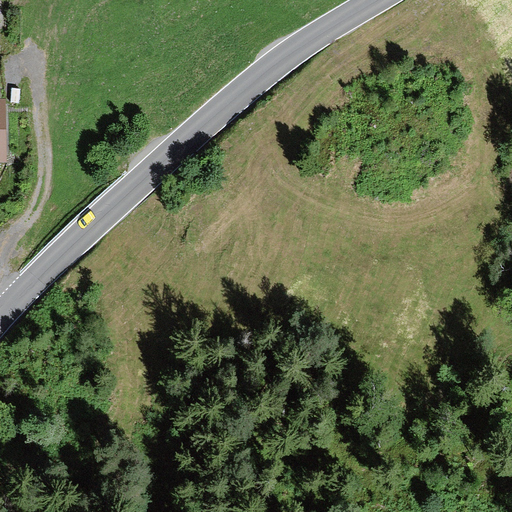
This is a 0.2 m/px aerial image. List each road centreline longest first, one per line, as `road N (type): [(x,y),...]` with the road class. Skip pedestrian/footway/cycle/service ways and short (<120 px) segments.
road 1 (tertiary): [(373,0),(283,58),(179,146),(0,317)]
road 2 (track): [(35,66),(43,179),(32,209),(0,249)]
